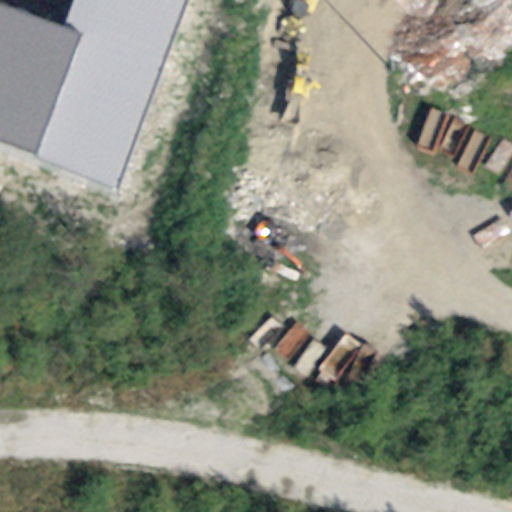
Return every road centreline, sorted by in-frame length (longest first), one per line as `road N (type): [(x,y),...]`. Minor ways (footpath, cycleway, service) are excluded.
road 1 (track): [(0,439),(199,438),(242,403),(313,309),(358,265),(351,197),(307,146),(279,87)]
road 2 (track): [(199,438),(457,511)]
